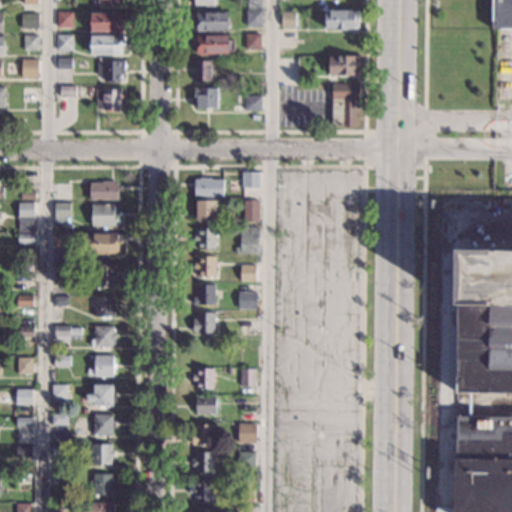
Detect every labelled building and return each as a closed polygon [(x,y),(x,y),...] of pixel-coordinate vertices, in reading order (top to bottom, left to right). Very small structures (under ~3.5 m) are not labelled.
[(119,0),(119,6),(112,5),(110,8),(106,7),(104,5),(98,5),(98,0),(119,0)] [(260,0),(260,9),(246,9),(246,0),(260,0)] [(511,0),(511,28),(496,28),(492,27),(492,0),(511,0)] [(36,13),(37,14),(37,29),(20,29),(20,14),(23,14),(23,7),(36,7),(36,13)] [(354,12),(357,12),(357,28),(354,28),(354,30),(324,30),(325,10),(354,10),(354,12)] [(260,27),(245,26),(245,11),(261,12),(260,27)] [(124,15),(125,15),(125,21),(120,21),(119,32),(89,32),(89,12),(124,12),(124,15)] [(227,32),(191,31),(191,12),(227,13),(227,32)] [(294,27),(280,27),(281,12),(294,12),(294,27)] [(71,28),(56,28),(56,13),(71,13),(71,28)] [(71,35),(71,51),(56,50),(56,34),(71,35)] [(227,54),(194,53),(194,45),(192,45),(192,34),(227,35),(227,54)] [(259,50),(244,49),(245,34),(259,35),(259,50)] [(36,51),(23,50),(23,35),(37,36),(36,51)] [(125,46),(121,46),(121,55),(88,55),(88,53),(86,53),(86,40),(89,40),(89,36),(125,36),(125,46)] [(358,76),(328,75),(329,55),(352,56),(359,56),(358,76)] [(37,59),(20,59),(20,77),(37,77),(37,59)] [(71,69),(56,69),(56,59),(71,59),(71,69)] [(123,74),(118,74),(118,81),(102,81),(102,77),(96,77),(96,63),(101,62),(101,61),(123,60),(123,74)] [(209,83),(191,82),(191,61),(210,61),(209,83)] [(357,108),(355,108),(355,126),(331,126),(332,97),(328,96),(328,91),(332,91),(332,84),(358,84),(357,108)] [(74,98),(58,98),(59,86),(75,86),(74,98)] [(218,88),(217,109),(194,108),(194,102),(192,102),(192,87),(218,88)] [(37,103),(21,103),(21,88),(37,88),(37,103)] [(118,99),(121,99),(121,105),(118,104),(118,110),(101,110),(101,108),(95,108),(95,90),(118,90),(118,99)] [(260,97),(260,111),(244,110),(244,96),(260,97)] [(257,188),(241,188),(241,173),(258,174),(257,188)] [(211,181),(220,180),(221,196),(193,197),(193,179),(210,179),(211,181)] [(111,183),(116,183),(116,200),(89,199),(89,184),(100,184),(100,181),(111,181),(111,183)] [(33,200),(20,199),(20,191),(33,191),(33,200)] [(258,221),(242,220),(243,200),(258,201),(258,221)] [(215,222),(195,222),(195,201),(216,201),(215,222)] [(34,232),(18,232),(17,203),(33,203),(34,232)] [(68,226),(52,226),(53,203),(69,203),(68,226)] [(111,211),(120,212),(120,217),(116,217),(116,227),(105,227),(105,229),(99,229),(99,227),(90,226),(90,206),(111,206),(111,211)] [(213,250),(196,249),(196,242),(192,242),(193,235),(196,235),(196,229),(213,229),(213,250)] [(66,249),(52,249),(52,233),(66,234),(66,249)] [(119,244),(115,244),(115,254),(83,254),(83,234),(120,235),(119,244)] [(31,244),(17,244),(17,235),(32,235),(31,244)] [(257,254),(240,253),(240,237),(242,237),(258,237),(257,254)] [(511,393),(469,393),(457,393),(458,249),(511,250),(511,393)] [(214,277),(196,276),(196,270),(193,270),(193,264),(196,264),(196,257),(214,257),(214,277)] [(69,284),(53,284),(54,265),(69,265),(69,284)] [(114,273),(120,274),(120,287),(115,286),(115,288),(94,288),(94,265),(115,266),(114,273)] [(31,274),(16,274),(16,266),(31,266),(31,274)] [(253,281),(239,281),(239,266),(254,266),(253,281)] [(213,306),(190,306),(190,298),(195,298),(195,284),(213,284),(213,306)] [(256,310),(237,310),(237,293),(239,293),(256,293),(256,310)] [(31,306),(16,306),(16,296),(31,297),(31,306)] [(67,306),(52,306),(53,297),(64,297),(67,297),(67,306)] [(111,304),(114,304),(114,310),(112,310),(112,317),(104,317),(104,320),(98,320),(98,317),(93,317),(93,297),(111,297),(111,304)] [(213,334),(192,334),(192,319),(195,319),(195,313),(213,313),(213,334)] [(68,328),(79,328),(79,338),(67,338),(67,343),(54,343),(54,326),(68,326),(68,328)] [(111,333),(114,333),(114,340),(111,340),(111,347),(104,347),(104,350),(98,350),(98,347),(89,347),(89,340),(93,340),(93,327),(111,328),(111,333)] [(110,363),(114,363),(114,370),(111,370),(111,376),(86,376),(86,369),(93,369),(94,356),(110,356),(110,363)] [(67,367),(52,366),(53,357),(68,357),(67,367)] [(31,374),(16,374),(16,359),(31,359),(31,374)] [(212,389),(194,390),(193,382),(191,382),(191,376),(195,376),(195,369),(211,368),(212,389)] [(254,387),(238,386),(239,369),(254,370),(254,387)] [(65,399),(50,399),(51,385),(54,386),(65,386),(65,399)] [(111,392),(115,392),(114,403),(112,403),(112,406),(92,406),(92,402),(85,402),(85,394),(92,394),(92,385),(112,385),(111,392)] [(30,404),(15,404),(15,390),(16,390),(30,391),(30,404)] [(213,415),(193,414),(193,410),(190,409),(190,403),(194,403),(195,396),(214,397),(213,415)] [(254,421),(238,421),(238,411),(254,412),(254,421)] [(65,425),(50,424),(50,415),(66,415),(65,425)] [(111,421),(114,421),(113,428),(110,428),(110,435),(102,435),(102,438),(98,438),(98,435),(92,434),(92,415),(111,415),(111,421)] [(511,511),(452,511),(453,459),(456,459),(456,458),(456,416),(469,416),(511,416),(511,511)] [(211,445),(190,445),(191,431),(193,431),(193,424),(211,425),(211,445)] [(254,444),(237,443),(237,424),(255,425),(254,444)] [(109,451),(112,451),(111,457),(109,457),(109,464),(89,464),(90,444),(109,444),(109,451)] [(66,457),(51,457),(51,446),(67,447),(66,457)] [(29,457),(15,457),(15,447),(29,447),(29,457)] [(253,468),(237,467),(238,452),(253,453),(253,468)] [(211,473),(193,473),(193,466),(190,466),(190,460),(193,460),(193,453),(211,453),(211,473)] [(65,484),(50,484),(51,473),(66,474),(65,484)] [(109,482),(112,482),(112,488),(109,488),(109,495),(96,495),(96,497),(93,497),(93,494),(91,494),(92,474),(109,474),(109,482)] [(30,486),(15,485),(15,476),(30,477),(30,486)] [(211,480),(211,501),(193,500),(193,494),(190,494),(190,488),(193,488),(193,479),(211,480)] [(65,511),(51,511),(51,502),(65,503),(65,511)] [(29,511),(29,503),(15,503),(15,511),(29,511)] [(110,511),(81,511),(82,506),(89,506),(89,503),(110,503),(110,511)]
